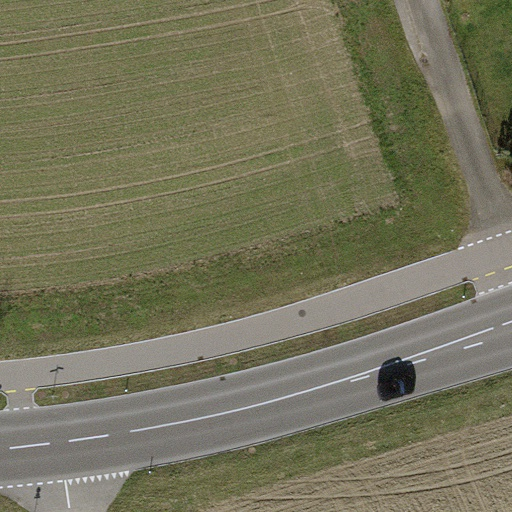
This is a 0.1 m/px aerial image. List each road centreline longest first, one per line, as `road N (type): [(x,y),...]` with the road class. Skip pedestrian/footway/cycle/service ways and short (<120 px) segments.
road 1 (tertiary): [(511,340),(286,402),(59,445)]
road 2 (track): [(511,251),(412,0)]
